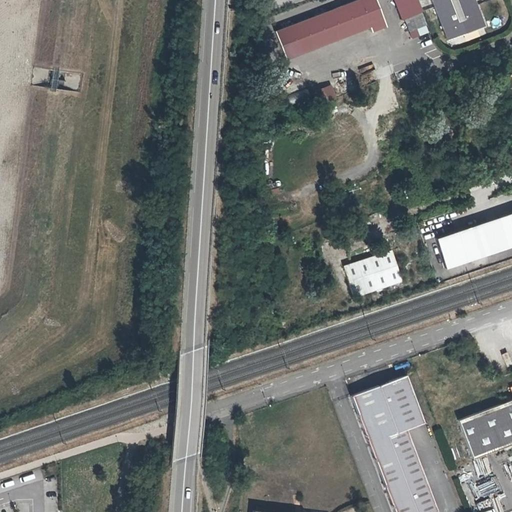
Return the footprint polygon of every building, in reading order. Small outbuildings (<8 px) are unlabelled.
[(375,0),(359,0),(274,33),(283,56),(368,24),(371,32),(386,27),(375,0)] [(457,0),(431,0),(447,42),(459,37),(445,6),(457,0)] [(484,28),(473,0),(457,0),(445,6),(459,37),(484,28)] [(421,13),(405,20),(409,32),(426,26),(421,13)] [(426,26),(409,32),(412,39),(429,33),(426,26)] [(330,87),(322,90),(327,102),(335,99),(330,87)] [(322,90),(312,94),(317,106),(327,102),(322,90)] [(511,245),(511,211),(436,237),(446,267),(511,245)] [(390,249),(342,265),(353,296),(401,280),(390,249)] [(426,423),(410,377),(355,396),(396,511),(437,511),(439,511),(409,429),(426,423)] [(511,399),(453,420),(466,457),(509,443),(511,450),(511,399)]
